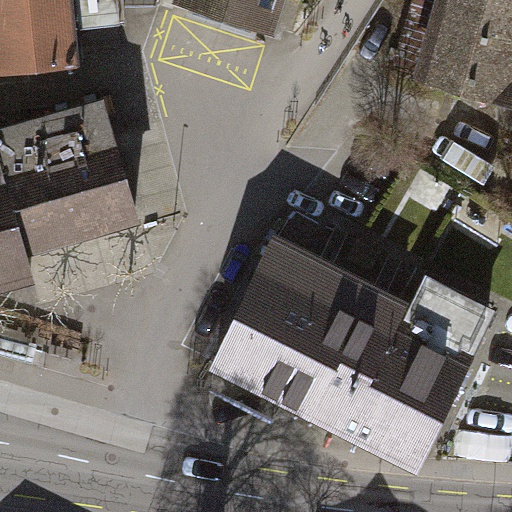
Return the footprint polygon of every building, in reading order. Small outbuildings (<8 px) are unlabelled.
[(0,0),(0,69),(73,61),(65,0),(0,0)] [(280,0),(186,0),(272,28),(280,0)] [(511,3),(499,0),(451,0),(430,88),(511,108),(511,3)] [(0,185),(7,184),(24,245),(135,214),(104,102),(0,130),(0,185)] [(0,281),(30,273),(24,245),(7,184),(0,185),(0,281)] [(401,301),(275,237),(216,362),(337,426),(388,326),(401,301)] [(489,317),(423,284),(400,331),(388,326),(337,426),(416,464),(489,317)]
